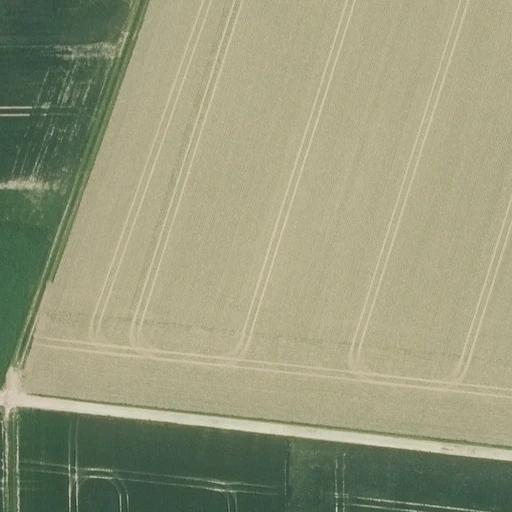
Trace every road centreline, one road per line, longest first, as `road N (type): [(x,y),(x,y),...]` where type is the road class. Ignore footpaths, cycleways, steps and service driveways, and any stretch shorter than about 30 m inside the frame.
road 1 (track): [(144,0),(4,403),(6,511)]
road 2 (track): [(0,403),(511,460)]
